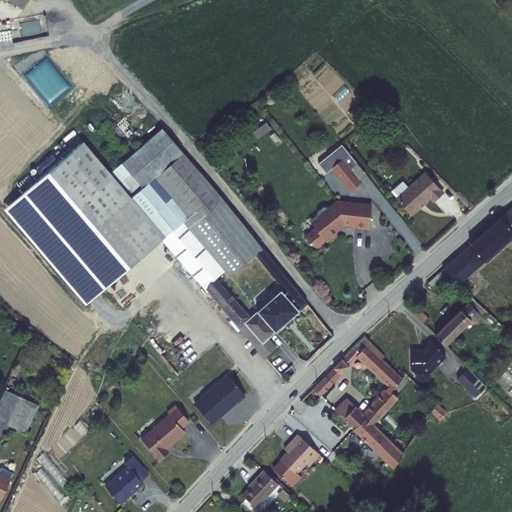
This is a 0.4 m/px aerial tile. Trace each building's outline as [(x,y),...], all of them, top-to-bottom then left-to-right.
[(0,0),(22,12),(29,0),(0,0)] [(355,102),(350,97),(343,104),(348,109),(355,102)] [(268,121),(254,130),(259,137),(273,128),(268,121)] [(164,238),(166,236),(138,203),(188,160),(168,136),(118,178),(93,147),(33,195),(110,294),(171,245),(164,238)] [(327,172),(333,168),(333,167),(344,158),(353,170),(360,164),(343,143),(319,162),(327,172)] [(353,170),(344,158),(333,167),(333,168),(351,190),(362,182),(361,180),(353,170)] [(228,274),(253,252),(259,247),(188,160),(138,203),(166,236),(164,238),(171,245),(204,287),(216,278),(225,270),(228,274)] [(368,174),(360,164),(353,170),(361,180),(368,174)] [(404,180),(392,192),(415,216),(435,196),(438,199),(445,191),(425,172),(411,187),(404,180)] [(348,228),(363,232),(369,212),(354,208),(355,205),(337,200),(328,207),(327,206),(322,204),(316,209),(316,214),(321,220),(314,226),(315,227),(305,236),(310,242),(311,241),(316,247),(324,240),(326,242),(334,235),(331,231),(336,228),(338,228),(342,225),(348,227),(348,228)] [(489,264),(511,242),(511,209),(444,269),(460,286),(474,272),(471,270),(484,259),(489,264)] [(316,214),(309,220),(314,226),(321,220),(316,214)] [(283,288),(257,312),(276,333),(306,305),(259,247),(253,252),(283,288)] [(450,282),(440,272),(423,287),(433,297),(450,282)] [(204,287),(267,359),(278,348),(270,338),(251,317),(250,318),(216,278),(204,287)] [(476,301),(485,310),(496,299),(486,290),(476,301)] [(431,319),(411,298),(405,303),(426,324),(431,319)] [(481,309),(471,300),(438,336),(448,346),(472,320),(476,324),(482,317),(478,313),(481,309)] [(257,312),(251,317),(270,338),(276,333),(257,312)] [(498,323),(489,315),(484,320),(493,328),(498,323)] [(368,338),(313,391),(320,398),(359,359),(397,394),(407,383),(383,361),(385,359),(371,345),(373,344),(368,338)] [(433,374),(449,358),(433,342),(427,348),(428,350),(426,353),(414,353),(414,370),(418,375),(433,374)] [(488,387),(471,369),(460,380),(478,397),(488,387)] [(237,405),(245,398),(228,378),(218,386),(218,385),(202,399),(202,400),(195,406),(211,426),(220,418),(219,417),(223,414),(224,415),(236,404),(237,405)] [(34,400),(5,386),(0,397),(0,417),(21,428),(34,400)] [(389,390),(365,415),(368,418),(367,419),(375,426),(376,425),(400,399),(389,390)] [(335,411),(344,419),(356,407),(347,399),(335,411)] [(447,411),(437,403),(432,411),(441,419),(447,411)] [(164,450),(184,433),(180,429),(188,422),(174,407),(167,414),(168,416),(141,440),(159,461),(167,453),(164,450)] [(368,418),(365,415),(356,407),(344,419),(375,449),(387,436),(376,425),(375,426),(367,419),(368,418)] [(311,466),(322,454),(300,433),(291,443),(294,446),(283,459),(284,459),(275,469),(294,486),(303,476),(299,472),(308,463),(311,466)] [(404,454),(387,436),(375,449),(394,468),(404,454)] [(142,485),(150,479),(133,459),(125,466),(129,470),(106,490),(121,507),(144,487),(142,485)] [(0,496),(11,472),(10,469),(0,464),(0,496)] [(261,478),(263,480),(245,499),(258,511),(281,486),(266,473),(261,478)]
